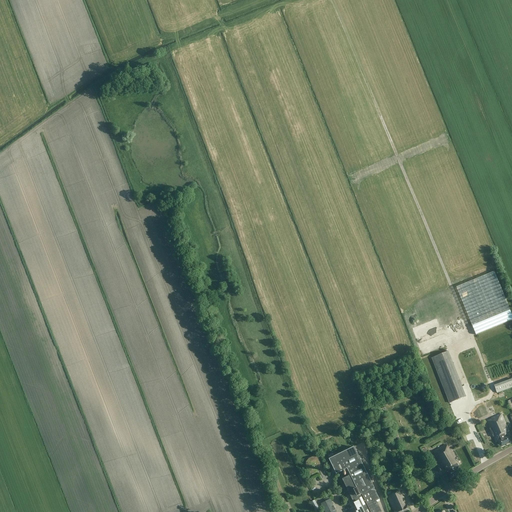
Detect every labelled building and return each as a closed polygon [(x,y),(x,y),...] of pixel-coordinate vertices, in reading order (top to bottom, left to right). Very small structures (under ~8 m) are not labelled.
[(339,0),(343,13),(387,0),(339,0)] [(438,119),(394,135),(399,147),(442,130),(438,119)] [(457,287),(476,334),(511,318),(511,315),(494,272),(457,287)] [(511,381),(495,388),(498,394),(511,389),(511,381)] [(446,393),(449,403),(466,396),(462,387),(446,393)] [(486,421),(496,442),(499,441),(502,447),(510,444),(507,437),(511,435),(501,414),(486,421)] [(444,467),(451,479),(462,473),(457,464),(458,463),(451,450),(449,451),(446,445),(434,452),(443,468),(444,467)] [(354,447),(340,454),(330,459),(337,474),(345,470),(349,477),(340,481),(345,491),(348,490),(358,511),(381,511),(376,502),(379,500),(374,489),(375,489),(354,447)] [(306,463),(307,465),(306,467),(310,474),(312,475),(317,472),(318,470),(317,470),(317,468),(321,466),(317,457),(315,456),(309,459),(309,461),(307,462),(306,463)] [(388,496),(395,511),(408,511),(410,511),(407,505),(405,506),(404,502),(405,502),(400,490),(388,496)] [(320,502),(325,511),(336,511),(329,498),(320,502)]
